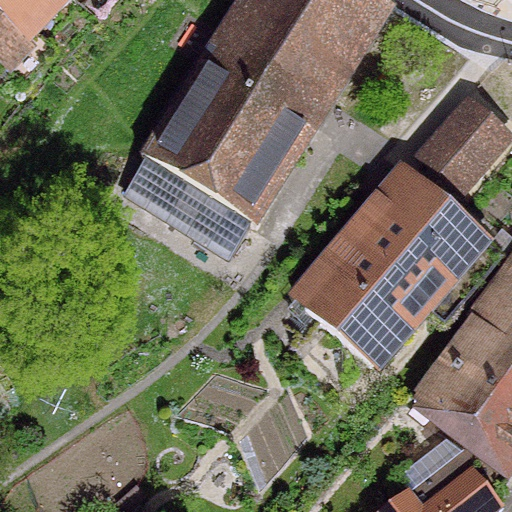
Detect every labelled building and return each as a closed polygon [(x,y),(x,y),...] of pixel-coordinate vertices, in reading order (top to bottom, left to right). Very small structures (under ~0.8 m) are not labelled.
[(33,36),(68,0),(0,0),(0,67),(15,82),(46,48),(33,36)] [(142,165),(121,198),(226,264),(248,231),(253,233),(257,227),(245,221),(380,6),(369,0),(255,0),(150,167),(138,160),(138,161),(142,165)] [(504,141),(466,108),(415,165),(455,198),(504,141)] [(418,311),(441,330),(499,261),(477,240),(413,185),(386,216),(372,204),(291,300),(304,311),(302,314),(301,316),(365,371),(366,370),(418,311)] [(511,300),(499,291),(496,289),(470,324),(410,405),(473,453),(502,467),(511,453),(511,300)] [(473,453),(409,502),(407,500),(390,511),(489,511),(490,511),(488,508),(510,473),(502,467),(473,453)]
